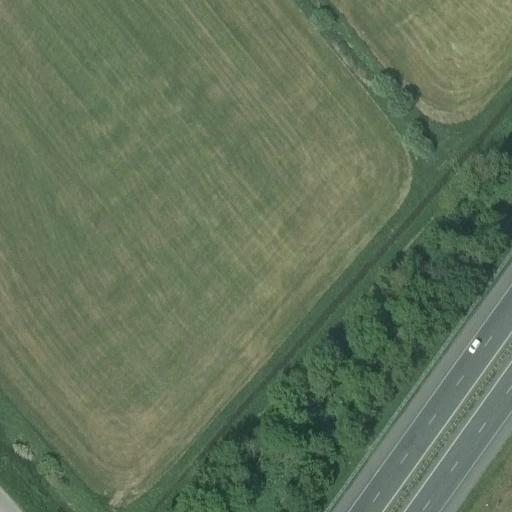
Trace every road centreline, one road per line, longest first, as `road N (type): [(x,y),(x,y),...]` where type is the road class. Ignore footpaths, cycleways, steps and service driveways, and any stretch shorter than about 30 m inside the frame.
road 1 (motorway): [(511,308),(364,511)]
road 2 (motorway): [(426,511),(511,391)]
